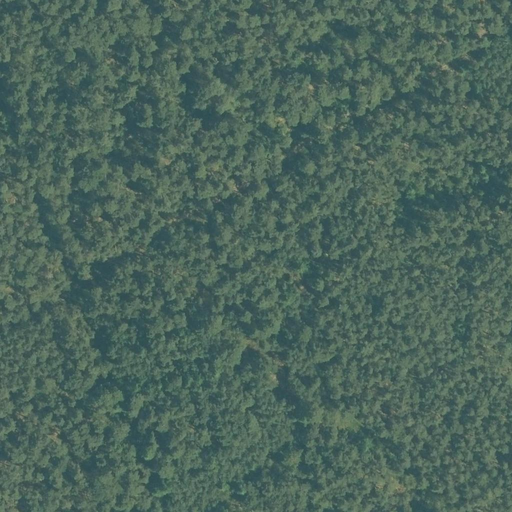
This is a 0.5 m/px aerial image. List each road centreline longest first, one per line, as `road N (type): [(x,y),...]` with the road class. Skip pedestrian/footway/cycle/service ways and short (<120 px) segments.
road 1 (track): [(463,511),(325,388),(291,150),(72,283),(0,310)]
road 2 (track): [(494,27),(291,150),(149,0)]
road 3 (track): [(0,85),(72,283)]
